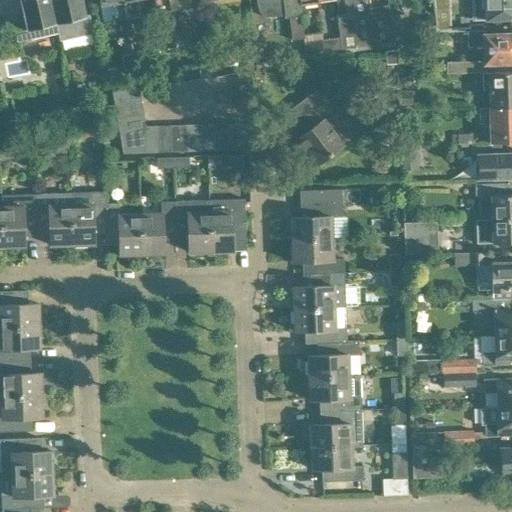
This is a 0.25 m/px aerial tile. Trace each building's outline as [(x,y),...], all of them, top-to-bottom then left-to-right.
[(59,32),(52,0),(20,0),(27,30),(15,32),(17,42),(59,32)] [(90,31),(83,0),(52,0),(59,32),(60,38),(90,31)] [(128,17),(124,0),(100,0),(101,5),(104,21),(128,17)] [(124,0),(128,17),(139,15),(136,0),(124,0)] [(171,9),(169,0),(155,0),(158,12),(171,9)] [(194,6),(192,0),(169,0),(171,9),(194,6)] [(302,4),(301,0),(257,0),(258,6),(260,11),(264,16),(270,16),(285,15),(285,16),(290,15),(293,39),(305,38),(301,4),(302,4)] [(356,0),(357,4),(355,4),(356,12),(358,25),(350,26),(339,28),(340,37),(343,36),(346,52),(396,44),(395,40),(397,40),(393,14),(391,14),(389,4),(367,7),(365,0),(356,0)] [(356,0),(344,0),(347,13),(348,13),(350,26),(358,25),(356,12),(355,4),(357,4),(356,0)] [(511,0),(473,0),(474,20),(511,18),(511,0)] [(408,37),(405,13),(393,14),(397,40),(408,37)] [(511,32),(485,34),(485,30),(483,30),(464,30),(464,33),(468,33),(468,46),(483,45),(483,63),(511,61),(511,32)] [(185,44),(184,33),(174,34),(176,46),(185,44)] [(176,46),(174,34),(166,35),(168,47),(176,46)] [(346,52),(343,36),(340,37),(326,39),(328,54),(346,52)] [(328,54),(326,39),(305,42),(306,58),(328,54)] [(140,40),(133,41),(135,54),(142,53),(140,40)] [(133,41),(123,43),(125,56),(135,54),(133,41)] [(482,72),(482,61),(447,61),(447,73),(482,72)] [(237,73),(241,101),(254,99),(251,71),(237,73)] [(511,102),(511,71),(483,72),(483,90),(489,90),(489,103),(511,102)] [(141,103),(139,87),(114,91),(116,107),(141,103)] [(413,105),(413,90),(399,89),(399,105),(413,105)] [(344,142),(329,121),(337,115),(325,99),(286,128),(295,139),(291,142),(299,153),(306,148),(317,163),(344,142)] [(511,141),(511,102),(489,103),(489,105),(484,106),(484,122),(489,122),(490,142),(511,141)] [(143,115),(141,103),(116,107),(118,119),(143,115)] [(96,134),(92,115),(76,119),(76,123),(68,125),(72,140),(96,134)] [(149,152),(147,125),(145,126),(143,115),(118,119),(124,153),(149,152)] [(224,149),(223,123),(211,124),(212,150),(224,149)] [(236,149),(235,123),(223,123),(224,149),(236,149)] [(187,150),(186,124),(173,125),(174,151),(187,150)] [(199,150),(199,124),(186,124),(187,150),(199,150)] [(212,150),(211,124),(199,124),(199,150),(212,150)] [(161,151),(160,125),(147,125),(149,152),(161,151)] [(174,151),(173,125),(160,125),(161,151),(174,151)] [(475,133),(459,133),(459,143),(475,143),(475,133)] [(50,150),(48,140),(32,143),(34,153),(50,150)] [(0,160),(34,153),(32,143),(0,149),(0,160)] [(439,157),(439,144),(410,145),(410,158),(439,157)] [(511,152),(477,153),(478,180),(492,179),(511,178),(511,152)] [(244,165),(244,154),(227,155),(228,165),(244,165)] [(190,166),(190,156),(174,157),(174,167),(190,166)] [(174,167),(174,157),(158,157),(158,167),(174,167)] [(511,218),(511,193),(505,194),(505,182),(475,183),(476,196),(480,196),(480,219),(511,218)] [(343,216),(342,189),(300,191),(301,217),(291,217),(291,239),(334,237),(333,216),(343,216)] [(106,202),(107,202),(106,191),(70,192),(72,244),(94,243),(94,234),(106,233),(107,233),(106,202)] [(72,244),(70,192),(36,193),(37,235),(49,235),(50,245),(72,244)] [(37,235),(36,193),(2,194),(2,204),(1,204),(3,247),(25,246),(25,236),(37,235)] [(246,250),(244,198),(209,199),(211,252),(246,250)] [(211,252),(209,199),(175,200),(176,243),(188,242),(188,252),(211,252)] [(176,243),(175,200),(161,201),(161,211),(140,211),(142,254),(164,253),(163,243),(176,243)] [(142,254),(140,211),(120,212),(120,202),(107,202),(106,202),(107,233),(106,233),(106,245),(119,244),(119,254),(142,254)] [(511,218),(480,219),(476,219),(477,243),(511,241),(511,218)] [(437,221),(404,222),(406,253),(439,252),(437,221)] [(335,258),(334,237),(291,239),(292,261),(302,261),(303,273),(345,272),(344,258),(335,258)] [(485,264),(485,251),(455,253),(455,264),(485,264)] [(400,270),(400,253),(389,254),(390,270),(400,270)] [(511,260),(491,261),(492,291),(493,291),(493,298),(493,300),(508,299),(508,298),(511,297),(511,260)] [(401,285),(400,270),(390,270),(390,286),(401,285)] [(360,302),(359,286),(356,283),(345,283),(345,272),(303,273),(303,285),(293,286),(293,289),(294,308),(346,307),(346,306),(357,305),(360,302)] [(0,326),(38,325),(38,303),(28,304),(27,291),(0,291),(0,326)] [(511,310),(508,310),(508,299),(493,300),(493,298),(473,299),(473,311),(481,311),(482,320),(493,320),(494,336),(511,335),(511,310)] [(347,341),(347,339),(346,307),(294,308),(294,330),(304,330),(305,343),(317,342),(347,341)] [(408,339),(407,323),(396,323),(397,339),(408,339)] [(39,348),(38,325),(0,326),(0,360),(29,360),(29,348),(39,348)] [(511,359),(511,335),(494,336),(494,350),(483,350),(483,363),(511,363),(511,359)] [(351,376),(351,374),(350,354),(360,354),(359,339),(347,339),(347,341),(317,342),(317,354),(307,355),(308,377),(351,376)] [(408,355),(408,339),(397,339),(397,355),(408,355)] [(477,371),(476,358),(443,359),(409,360),(409,373),(429,373),(444,373),(476,372),(476,371),(477,371)] [(30,373),(29,360),(0,360),(0,390),(0,396),(41,395),(40,372),(30,373)] [(476,372),(444,373),(444,386),(476,385),(476,372)] [(362,410),(360,376),(360,374),(351,374),(351,376),(308,377),(309,399),(319,399),(319,412),(362,410)] [(511,406),(511,381),(511,382),(511,378),(484,379),(484,392),(496,391),(496,407),(511,406)] [(405,409),(405,392),(394,392),(395,409),(405,409)] [(41,417),(41,395),(0,396),(1,416),(0,416),(0,430),(31,430),(31,417),(41,417)] [(511,406),(496,407),(497,422),(486,422),(486,435),(511,434),(511,406)] [(406,424),(405,409),(395,409),(395,424),(406,424)] [(363,445),(362,410),(319,412),(320,424),(310,424),(310,447),(353,445),(363,445)] [(474,443),(474,430),(411,432),(411,445),(413,445),(413,446),(430,445),(430,444),(474,443)] [(52,473),(51,450),(41,450),(41,437),(0,438),(0,452),(1,475),(52,473)] [(354,465),(353,445),(310,447),(311,468),(321,468),(321,481),(364,479),(363,465),(354,465)] [(431,466),(430,445),(413,446),(413,478),(450,477),(449,465),(431,466)] [(511,447),(501,448),(501,462),(470,463),(470,475),(502,474),(502,475),(511,474),(511,447)] [(407,478),(406,452),(392,453),(393,479),(407,478)] [(43,508),(43,495),(52,495),(52,473),(1,475),(2,510),(43,508)]
